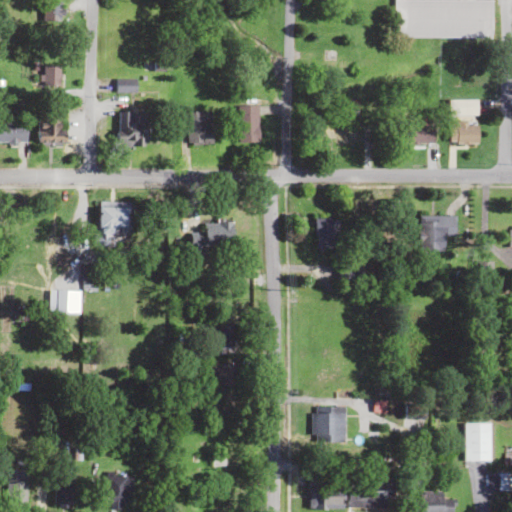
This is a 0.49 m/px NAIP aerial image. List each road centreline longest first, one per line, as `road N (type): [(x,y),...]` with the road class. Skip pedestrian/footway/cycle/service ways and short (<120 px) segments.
road 1 (residential): [(511,176),(0,176)]
road 2 (residential): [(270,511),(268,175)]
road 3 (residential): [(501,176),(507,0)]
road 4 (residential): [(89,176),(93,0)]
road 5 (residential): [(283,174),(288,0)]
